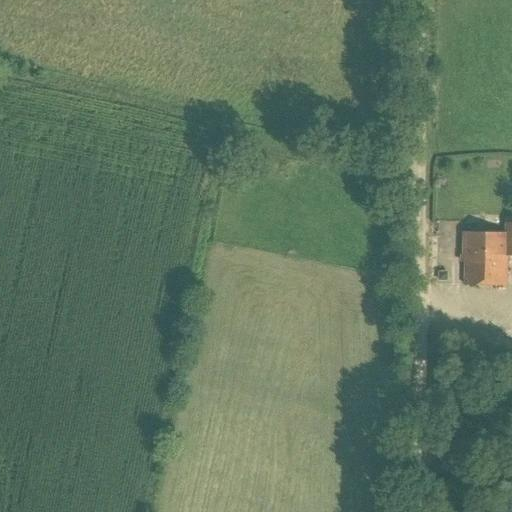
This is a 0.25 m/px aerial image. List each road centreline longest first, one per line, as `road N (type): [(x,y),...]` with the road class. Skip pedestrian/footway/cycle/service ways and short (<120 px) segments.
road 1 (unclassified): [(420,0),(420,353)]
road 2 (track): [(420,353),(416,511)]
